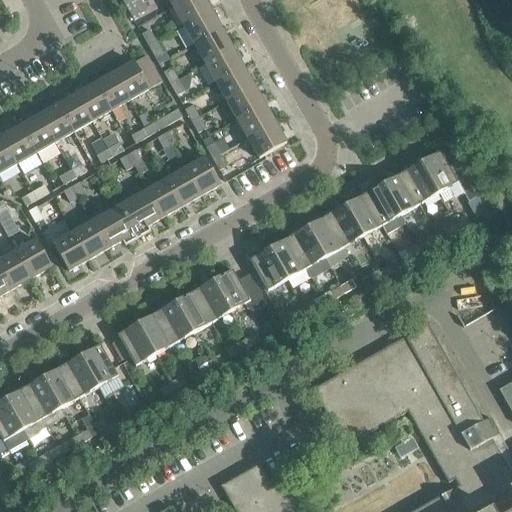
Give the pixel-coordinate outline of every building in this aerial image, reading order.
[(121,0),(127,10),(134,5),(131,0),(121,0)] [(167,0),(172,8),(186,0),(167,0)] [(186,0),(172,8),(183,27),(212,10),(206,0),(203,0),(204,0),(203,0),(186,0)] [(133,21),(141,17),(140,16),(146,12),(140,2),(134,5),(127,10),(133,21)] [(183,27),(194,46),(221,31),(217,23),(219,22),(212,10),(183,27)] [(148,47),(155,43),(149,31),(141,36),(148,47)] [(194,46),(205,65),(234,48),(228,37),(225,38),(221,31),(194,46)] [(154,58),(162,54),(155,43),(148,47),(154,58)] [(234,48),(205,65),(215,84),(243,68),(238,61),(241,60),(234,48)] [(161,84),(146,57),(140,61),(139,60),(114,74),(129,102),(161,84)] [(215,84),(226,103),(255,86),(249,74),(247,76),(243,68),(215,84)] [(169,85),(177,81),(171,69),(163,74),(169,85)] [(111,112),(129,102),(114,74),(95,85),(111,112)] [(176,97),(184,92),(177,81),(169,85),(176,97)] [(111,112),(95,85),(76,96),(92,123),(111,112)] [(226,103),(237,122),(264,106),(260,99),(262,97),(255,86),(226,103)] [(92,123),(76,96),(57,106),(73,134),(92,123)] [(73,134),(57,106),(39,117),(54,144),(73,134)] [(237,122),(247,140),(277,124),(270,112),(268,113),(264,106),(237,122)] [(191,123),(198,118),(192,107),(184,111),(191,123)] [(177,111),(166,117),(170,125),(181,119),(177,111)] [(145,114),(138,118),(144,130),(149,137),(159,131),(155,124),(151,126),(145,114)] [(20,128),(36,155),(54,144),(39,117),(20,128)] [(159,131),(170,125),(166,117),(155,124),(159,131)] [(197,134),(205,130),(198,118),(191,123),(197,134)] [(277,124),(247,140),(258,160),(286,144),(281,136),(283,135),(277,124)] [(36,155),(20,128),(1,138),(17,166),(36,155)] [(135,145),(149,137),(144,130),(131,137),(135,145)] [(171,146),(179,142),(172,131),(164,135),(171,146)] [(163,151),(171,146),(164,135),(157,140),(163,151)] [(0,175),(17,166),(1,138),(0,139),(0,175)] [(112,158),(123,152),(119,144),(108,150),(112,158)] [(212,160),(220,156),(213,145),(206,149),(212,160)] [(100,165),(107,161),(112,158),(108,150),(96,157),(100,165)] [(135,167),(141,163),(135,152),(129,155),(135,167)] [(448,169),(440,153),(420,164),(438,196),(450,189),(454,195),(461,197),(463,195),(468,203),(475,199),(455,165),(448,169)] [(125,172),(129,170),(133,167),(135,167),(129,155),(119,161),(125,172)] [(219,172),(226,167),(220,156),(212,160),(219,172)] [(200,198),(220,186),(204,159),(186,170),(200,198)] [(74,179),(79,177),(90,171),(85,163),(70,172),(74,179)] [(146,171),(141,163),(133,167),(138,175),(146,171)] [(438,196),(420,164),(401,175),(419,206),(438,196)] [(167,180),(182,208),(200,198),(186,170),(167,180)] [(67,184),(74,179),(70,172),(63,176),(67,184)] [(401,175),(382,186),(400,217),(419,206),(401,175)] [(182,208),(167,180),(148,191),(163,219),(182,208)] [(81,197),(89,193),(83,182),(75,186),(81,197)] [(37,201),(52,192),(48,184),(32,193),(37,201)] [(73,202),(81,197),(75,186),(67,191),(73,202)] [(405,225),(400,217),(382,186),(363,197),(381,228),(386,236),(405,225)] [(163,219),(148,191),(133,200),(130,195),(104,210),(106,215),(91,224),(107,251),(122,242),(124,247),(135,241),(150,232),(147,228),(163,219)] [(29,205),(37,201),(32,193),(25,197),(29,205)] [(381,228),(363,197),(345,207),(363,238),(381,228)] [(0,214),(10,208),(6,200),(0,203),(0,214)] [(39,221),(46,217),(40,206),(32,210),(39,221)] [(345,207),(326,218),(343,249),(363,238),(345,207)] [(457,231),(468,224),(464,216),(453,223),(457,231)] [(343,249),(326,218),(307,229),(324,260),(343,249)] [(446,237),(457,231),(453,223),(442,229),(446,237)] [(107,251),(91,224),(72,234),(88,262),(107,251)] [(288,240),(306,271),(311,279),(329,269),(324,260),(307,229),(288,240)] [(88,262),(72,234),(52,245),(68,273),(88,262)] [(420,252),(431,246),(426,238),(415,244),(420,252)] [(306,271),(288,240),(269,250),(287,282),(306,271)] [(32,280),(51,269),(36,241),(16,252),(32,280)] [(409,258),(420,252),(415,244),(404,250),(409,258)] [(287,282),(269,250),(249,261),(267,293),(287,282)] [(32,280),(16,252),(0,261),(0,268),(13,291),(32,280)] [(386,278),(396,272),(392,265),(381,271),(386,278)] [(0,268),(0,303),(0,304),(0,303),(0,297),(13,291),(0,268)] [(232,271),(212,283),(230,314),(244,306),(247,311),(252,312),(265,305),(249,276),(238,282),(232,271)] [(374,285),(386,278),(381,271),(370,277),(374,285)] [(344,295),(355,289),(351,281),(340,287),(344,295)] [(230,314),(212,283),(193,293),(211,325),(230,314)] [(333,301),(344,295),(340,287),(329,294),(333,301)] [(211,325),(193,293),(175,304),(192,335),(211,325)] [(307,316),(318,310),(313,303),(302,309),(307,316)] [(156,315),(174,346),(192,335),(175,304),(156,315)] [(296,323),(307,316),(302,309),(291,315),(296,323)] [(156,315),(137,325),(155,357),(174,346),(156,315)] [(155,357),(137,325),(117,337),(135,368),(155,357)] [(511,511),(511,489),(510,491),(506,484),(511,480),(511,476),(491,440),(499,436),(490,419),(482,423),(427,326),(313,391),(345,448),(408,413),(449,485),(455,481),(459,489),(417,511),(298,511),(301,511),(283,479),(272,485),(261,465),(221,488),(234,511),(511,511)] [(250,349),(260,343),(256,335),(245,341),(250,349)] [(238,355),(250,349),(245,341),(234,348),(238,355)] [(100,347),(80,358),(98,389),(118,378),(100,347)] [(212,370),(223,364),(218,356),(208,362),(212,370)] [(61,369),(79,400),(98,389),(80,358),(61,369)] [(201,377),(212,370),(208,362),(197,369),(201,377)] [(61,369),(42,379),(60,410),(79,400),(61,369)] [(175,391),(185,385),(181,378),(170,384),(175,391)] [(64,417),(60,410),(42,379),(24,390),(45,428),(64,417)] [(163,398),(175,391),(170,384),(159,390),(163,398)] [(511,409),(511,384),(502,391),(511,409)] [(24,390),(5,401),(28,440),(37,435),(36,433),(45,428),(24,390)] [(28,440),(5,401),(0,403),(0,438),(7,450),(8,452),(28,440)] [(120,429),(131,423),(127,415),(116,421),(120,429)] [(109,435),(120,429),(116,421),(105,428),(109,435)] [(80,445),(90,439),(86,431),(76,437),(80,445)] [(69,451),(80,445),(76,437),(64,444),(69,451)] [(42,466),(53,460),(49,453),(38,459),(42,466)] [(31,473),(42,466),(38,459),(27,465),(31,473)]
